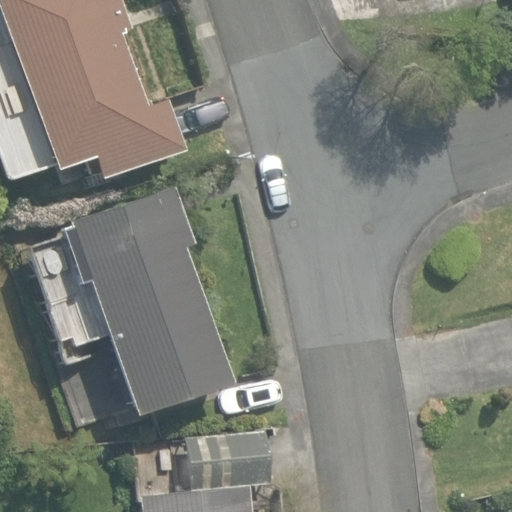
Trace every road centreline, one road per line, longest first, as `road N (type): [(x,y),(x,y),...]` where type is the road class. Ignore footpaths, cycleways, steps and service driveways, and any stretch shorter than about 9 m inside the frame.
road 1 (residential): [(369,511),(306,167)]
road 2 (residential): [(511,109),(306,167)]
road 3 (residential): [(306,167),(256,0)]
